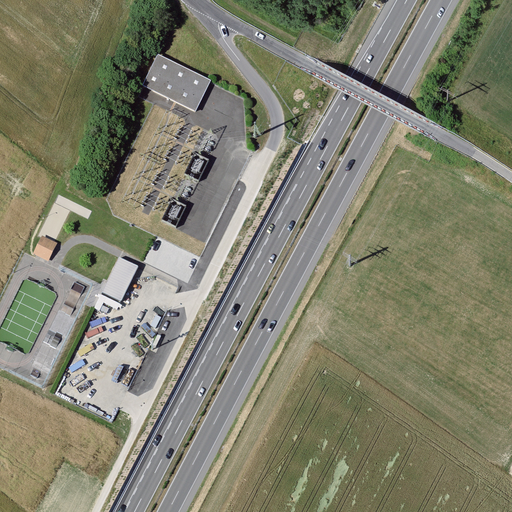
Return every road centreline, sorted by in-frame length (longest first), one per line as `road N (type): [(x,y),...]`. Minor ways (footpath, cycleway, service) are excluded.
road 1 (motorway): [(168,511),(441,0)]
road 2 (motorway): [(406,0),(134,511)]
road 3 (unclassified): [(219,15),(221,35),(273,104),(277,131),(145,411)]
road 4 (unclassified): [(511,177),(219,15)]
